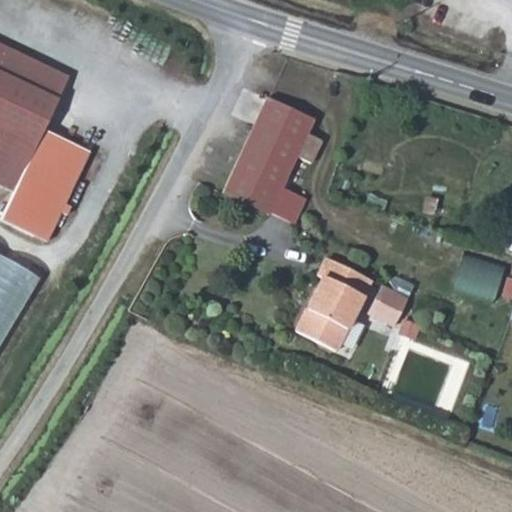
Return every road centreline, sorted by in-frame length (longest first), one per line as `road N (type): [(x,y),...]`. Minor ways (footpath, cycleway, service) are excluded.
road 1 (unclassified): [(254,26),(0,465)]
road 2 (secondary): [(511,102),(254,26)]
